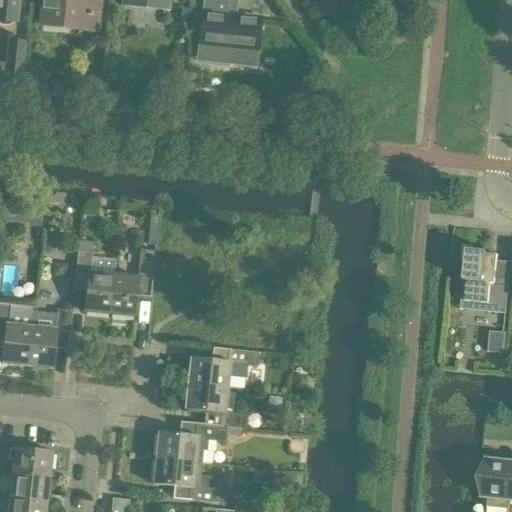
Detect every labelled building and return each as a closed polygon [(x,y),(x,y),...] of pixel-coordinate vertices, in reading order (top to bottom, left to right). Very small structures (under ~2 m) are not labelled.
[(0,0),(0,23),(15,25),(18,0),(0,0)] [(42,0),(39,28),(96,34),(99,0),(42,0)] [(123,0),(122,7),(169,13),(170,0),(123,0)] [(224,49),(256,52),(259,19),(235,17),(236,0),(203,0),(200,37),(225,39),(224,49)] [(189,9),(181,8),(180,22),(188,23),(189,9)] [(22,82),(26,42),(7,40),(3,80),(22,82)] [(33,73),(23,72),(22,82),(32,83),(33,73)] [(147,245),(154,246),(155,234),(149,233),(147,245)] [(466,250),(462,281),(466,282),(464,302),(488,305),(487,313),(505,315),(508,279),(495,278),(497,256),(485,255),(486,252),(466,250)] [(113,275),(109,315),(135,318),(138,292),(150,293),(154,252),(140,251),(137,277),(113,275)] [(92,254),(77,253),(74,285),(85,287),(83,313),(109,315),(113,275),(90,273),(92,254)] [(54,265),(53,276),(64,277),(66,266),(54,265)] [(49,299),(70,300),(71,287),(50,286),(49,299)] [(10,306),(0,305),(0,338),(3,339),(1,365),(27,367),(31,327),(33,309),(10,306)] [(55,329),(31,327),(27,367),(53,370),(55,344),(67,345),(71,313),(56,311),(55,329)] [(257,368),(259,354),(218,350),(216,362),(190,359),(187,385),(228,390),(229,378),(245,379),(246,367),(257,368)] [(211,414),(209,426),(242,430),(244,415),(225,412),(228,390),(187,385),(185,411),(211,414)] [(308,390),(295,388),(294,396),(307,398),(308,390)] [(158,434),(155,460),(202,464),(203,451),(206,452),(208,441),(225,442),(225,436),(240,438),(241,430),(242,430),(209,426),(186,424),(184,436),(158,434)] [(0,466),(6,467),(9,451),(0,449),(0,466)] [(11,475),(49,479),(52,453),(14,449),(11,475)] [(202,464),(155,460),(153,486),(179,488),(178,500),(225,505),(226,491),(210,489),(211,478),(201,476),(202,464)] [(486,508),(507,510),(511,468),(511,463),(487,461),(483,497),(487,497),(486,508)] [(11,475),(9,500),(46,504),(49,479),(11,475)] [(45,511),(46,504),(9,500),(7,511),(45,511)]
